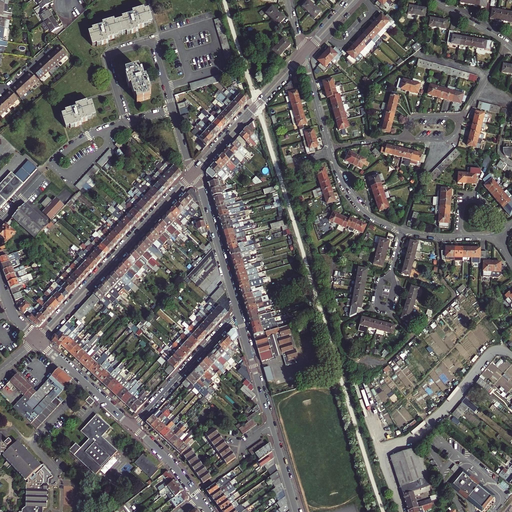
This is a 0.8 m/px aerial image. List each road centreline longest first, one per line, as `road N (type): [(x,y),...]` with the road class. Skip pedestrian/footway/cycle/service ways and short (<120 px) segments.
road 1 (residential): [(402,511),(384,450),(444,413),(491,352),(511,354)]
road 2 (residential): [(37,340),(191,175)]
road 3 (residential): [(172,107),(151,40),(112,51),(107,59),(126,121)]
road 4 (residential): [(195,170),(302,54)]
road 5 (residential): [(237,312),(132,425)]
road 6 (residential): [(195,170),(237,312)]
road 7 (residential): [(105,129),(52,163),(68,177),(105,146),(107,135)]
road 8 (residential): [(37,340),(132,425)]
